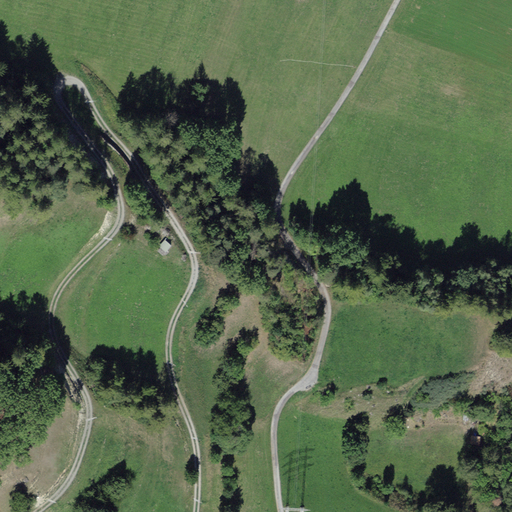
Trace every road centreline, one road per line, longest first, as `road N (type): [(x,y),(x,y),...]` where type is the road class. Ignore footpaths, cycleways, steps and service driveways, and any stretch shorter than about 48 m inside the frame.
road 1 (track): [(37,511),(75,468),(89,419),(85,392),(53,332),(54,304),(121,215),(111,173),(58,99),(58,85),(71,79),(185,237),(195,263),(171,329),(169,363),(194,438),(196,511)]
road 2 (track): [(279,511),(275,416),(305,382),(326,318),(322,294),(279,229),(275,207),(397,0)]
